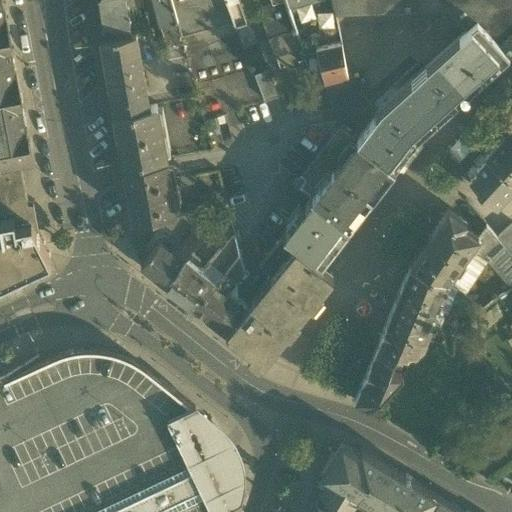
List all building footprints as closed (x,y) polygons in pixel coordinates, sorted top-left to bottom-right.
[(0,0),(0,59),(13,57),(2,0),(0,0)] [(100,37),(111,100),(147,93),(131,8),(143,5),(141,0),(102,0),(108,36),(100,37)] [(151,0),(158,24),(164,23),(176,20),(171,0),(151,0)] [(180,34),(212,150),(232,144),(215,81),(209,58),(245,49),(240,34),(236,24),(232,13),(227,0),(171,0),(176,20),(180,34)] [(227,0),(232,13),(242,10),(238,0),(227,0)] [(270,0),(272,5),(260,9),(269,38),(296,30),(289,8),(286,0),(270,0)] [(286,0),(289,8),(314,0),(315,3),(326,0),(286,0)] [(477,18),(510,53),(511,51),(511,0),(331,0),(335,16),(448,9),(466,29),(477,18)] [(250,31),(246,21),(242,10),(232,13),(236,24),(240,34),(250,31)] [(385,102),(357,139),(394,168),(416,140),(510,53),(477,18),(466,29),(385,102)] [(164,23),(168,38),(180,34),(176,20),(164,23)] [(316,49),(325,82),(347,75),(341,42),(316,49)] [(209,58),(215,81),(253,70),(245,49),(209,58)] [(0,59),(0,163),(20,160),(32,158),(13,57),(0,59)] [(254,74),(264,101),(279,95),(270,69),(254,74)] [(354,104),(347,75),(325,82),(335,109),(354,104)] [(149,106),(147,93),(111,100),(114,112),(149,106)] [(114,112),(123,166),(166,159),(157,105),(149,106),(114,112)] [(511,178),(511,124),(485,154),(487,156),(511,178)] [(336,129),(316,155),(334,169),(357,139),(341,127),(336,129)] [(371,198),(394,168),(357,139),(334,169),(371,198)] [(311,198),(334,169),(316,155),(293,184),(311,198)] [(496,204),(511,186),(511,178),(487,156),(476,167),(478,168),(470,177),(481,187),(479,188),(496,204)] [(170,178),(166,159),(123,166),(127,186),(170,178)] [(0,265),(28,252),(25,246),(35,242),(27,198),(20,160),(0,163),(0,265)] [(349,228),(371,198),(334,169),(311,198),(349,228)] [(176,211),(170,178),(127,186),(133,219),(176,211)] [(33,199),(27,198),(35,242),(25,246),(28,252),(0,265),(0,278),(50,254),(45,244),(36,225),(38,224),(33,199)] [(321,265),(349,228),(311,198),(304,206),(300,203),(285,221),(290,225),(283,234),(321,265)] [(157,218),(182,240),(195,224),(204,231),(226,203),(226,202),(157,218)] [(203,233),(221,248),(234,231),(226,203),(204,231),(203,233)] [(448,208),(428,237),(462,260),(470,247),(488,260),(496,253),(482,238),(478,235),(463,225),(466,220),(448,208)] [(511,253),(511,223),(497,237),(504,245),(511,253)] [(140,263),(164,282),(185,255),(188,251),(203,233),(204,231),(195,224),(182,240),(173,251),(159,239),(140,263)] [(482,238),(496,253),(504,245),(497,237),(486,224),(478,235),(482,238)] [(203,270),(196,264),(185,255),(164,282),(194,306),(219,274),(218,274),(238,249),(234,231),(221,248),(203,270)] [(270,275),(296,296),(321,265),(283,234),(259,265),(271,274),(270,275)] [(447,281),(462,260),(428,237),(409,265),(447,281)] [(488,260),(508,282),(511,286),(511,253),(504,245),(496,253),(488,260)] [(462,260),(447,281),(450,281),(458,288),(465,295),(488,260),(470,247),(462,260)] [(194,306),(225,331),(246,305),(226,288),(243,268),(238,249),(218,274),(219,274),(194,306)] [(188,251),(185,255),(196,264),(200,260),(188,251)] [(333,275),(321,265),(296,296),(308,306),(333,275)] [(409,265),(386,322),(423,337),(427,325),(430,326),(432,322),(436,324),(441,311),(442,309),(440,307),(437,306),(447,281),(409,265)] [(225,331),(251,351),(296,296),(270,275),(246,305),(225,331)] [(447,314),(458,288),(450,281),(447,281),(437,306),(440,307),(442,309),(441,311),(447,314)] [(506,292),(511,288),(511,286),(508,282),(501,288),(506,292)] [(308,306),(296,296),(251,351),(263,361),(308,306)] [(426,338),(423,337),(386,322),(375,350),(392,357),(395,350),(406,354),(407,351),(414,354),(424,345),(426,338)] [(237,498),(229,501),(230,503),(212,511),(204,494),(166,511),(85,511),(188,462),(167,417),(185,409),(186,411),(195,407),(192,404),(147,368),(139,363),(133,359),(124,356),(115,352),(107,350),(98,348),(89,348),(79,349),(70,350),(62,353),(52,356),(4,379),(1,373),(0,372),(0,511),(231,511),(235,502),(237,498)] [(387,369),(392,357),(375,350),(354,400),(365,407),(403,375),(387,369)] [(197,402),(192,404),(195,407),(186,411),(206,451),(208,450),(212,459),(210,460),(214,469),(219,478),(221,477),(226,486),(223,487),(229,501),(237,498),(235,502),(242,499),(244,486),(245,479),(245,468),(243,458),(240,450),(235,439),(230,431),(222,424),(197,402)] [(206,451),(186,411),(185,409),(167,417),(188,462),(85,511),(166,511),(204,494),(212,511),(230,503),(229,501),(223,487),(226,486),(221,477),(219,478),(214,469),(210,460),(212,459),(208,450),(206,451)] [(321,489),(341,511),(349,511),(358,497),(383,511),(465,511),(466,511),(373,455),(362,448),(360,451),(359,453),(349,447),(342,442),(341,444),(322,474),(328,478),(321,489)] [(341,511),(321,489),(320,489),(312,511),(341,511)] [(383,511),(358,497),(349,511),(383,511)]
